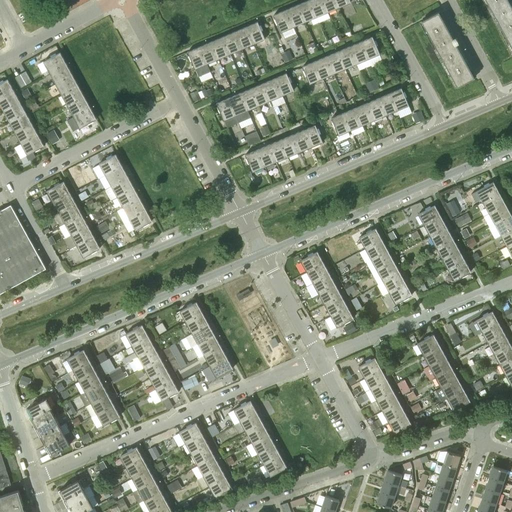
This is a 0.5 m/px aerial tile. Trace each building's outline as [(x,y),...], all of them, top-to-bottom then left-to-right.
[(316,16),(308,0),(307,0),(297,4),(305,21),(316,16)] [(327,12),(322,0),(308,0),(316,16),(327,12)] [(339,7),(335,0),(322,0),(327,12),(339,7)] [(511,6),(508,0),(486,0),(511,45),(511,6)] [(305,21),(297,4),(286,9),(293,26),(305,21)] [(293,26),(286,9),(274,14),(281,31),(293,26)] [(439,11),(422,21),(458,86),(475,77),(455,40),(457,39),(456,38),(454,38),(453,38),(439,11)] [(257,22),(245,27),(253,43),(264,38),(257,22)] [(253,43),(245,27),(234,32),(241,48),(253,43)] [(241,48),(234,32),(223,36),(230,53),(241,48)] [(230,53),(223,36),(211,41),(218,58),(230,53)] [(360,42),(368,59),(380,54),(372,37),(360,42)] [(218,58),(211,41),(200,46),(207,63),(218,58)] [(349,46),(356,64),(368,59),(360,42),(349,46)] [(211,72),(207,63),(200,46),(188,51),(199,77),(211,72)] [(338,51),(345,68),(356,64),(349,46),(338,51)] [(281,53),(285,62),(293,58),(289,50),(281,53)] [(326,56),(333,73),(345,68),(338,51),(326,56)] [(44,61),(50,72),(66,64),(60,52),(44,61)] [(315,61),(322,78),(333,73),(326,56),(315,61)] [(322,78),(315,61),(303,66),(310,83),(322,78)] [(66,64),(50,72),(56,83),(72,75),(66,64)] [(274,78),(282,95),(294,90),(286,73),(274,78)] [(27,75),(20,79),(23,86),(30,82),(27,75)] [(72,75),(56,83),(62,94),(78,85),(72,75)] [(263,83),(270,100),(282,95),(274,78),(263,83)] [(0,97),(14,90),(8,79),(0,83),(0,97)] [(252,88),(259,105),(270,100),(263,83),(252,88)] [(78,85),(62,94),(68,105),(84,96),(78,85)] [(27,88),(22,90),(21,91),(25,99),(27,98),(32,96),(27,88)] [(215,93),(212,88),(205,91),(208,96),(215,93)] [(240,93),(247,110),(259,105),(252,88),(240,93)] [(389,93),(397,110),(409,105),(401,88),(389,93)] [(201,98),(207,95),(205,91),(205,89),(199,92),(201,98)] [(0,103),(4,110),(20,101),(14,90),(0,97),(0,103)] [(194,102),(201,98),(199,92),(198,90),(190,93),(194,102)] [(229,98),(236,115),(247,110),(240,93),(229,98)] [(378,98),(385,115),(397,110),(389,93),(378,98)] [(84,96),(68,105),(74,116),(90,107),(84,96)] [(236,115),(229,98),(217,103),(224,120),(236,115)] [(366,103),(374,120),(385,115),(378,98),(366,103)] [(10,121),(26,112),(20,101),(4,110),(10,121)] [(355,108),(362,125),(374,120),(366,103),(355,108)] [(90,107),(74,116),(80,128),(96,119),(90,107)] [(344,113),(351,130),(362,125),(355,108),(344,113)] [(320,114),(322,118),(327,116),(331,115),(329,110),(320,114)] [(416,123),(425,119),(421,110),(412,114),(416,123)] [(15,132),(32,123),(26,112),(10,121),(15,132)] [(351,130),(344,113),(332,118),(339,135),(351,130)] [(21,143),(38,134),(32,123),(15,132),(21,143)] [(263,136),(270,133),(267,125),(260,128),(263,136)] [(303,130),(310,147),(322,142),(315,125),(303,130)] [(53,144),(60,140),(54,129),(47,133),(53,144)] [(251,142),(260,139),(256,129),(247,133),(251,142)] [(292,134),(299,152),(310,147),(303,130),(292,134)] [(44,145),(38,134),(21,143),(28,154),(44,145)] [(280,139),(287,156),(299,152),(292,134),(280,139)] [(269,144),(276,161),(287,156),(280,139),(269,144)] [(276,161),(269,144),(257,149),(265,166),(276,161)] [(265,166),(257,149),(245,154),(253,171),(265,166)] [(32,159),(29,154),(28,154),(20,158),(20,159),(23,164),(20,166),(22,169),(32,163),(30,160),(32,159)] [(99,163),(106,174),(122,165),(116,154),(99,163)] [(122,165),(106,174),(112,185),(128,176),(122,165)] [(128,176),(112,185),(118,196),(134,187),(128,176)] [(54,202),(70,193),(64,181),(47,190),(54,202)] [(477,191),(483,202),(500,193),(493,182),(477,191)] [(134,187),(118,196),(124,207),(140,198),(134,187)] [(82,200),(83,200),(89,197),(86,190),(80,193),(78,194),(82,200)] [(60,213),(76,204),(70,193),(54,202),(60,213)] [(500,193),(483,202),(489,213),(506,204),(500,193)] [(31,202),(36,210),(43,207),(39,198),(31,202)] [(140,198),(124,207),(130,218),(146,209),(140,198)] [(92,199),(85,202),(89,209),(96,206),(92,199)] [(11,204),(0,210),(0,293),(47,268),(11,204)] [(66,224),(82,215),(76,204),(60,213),(66,224)] [(506,204),(489,213),(495,224),(511,215),(506,204)] [(418,214),(424,225),(441,216),(435,205),(418,214)] [(146,209),(130,218),(136,229),(152,221),(146,209)] [(72,235),(88,226),(82,215),(66,224),(72,235)] [(511,216),(511,215),(495,224),(501,235),(511,229),(511,216)] [(441,216),(424,225),(430,236),(447,227),(441,216)] [(459,226),(467,223),(463,216),(455,220),(459,226)] [(106,221),(97,225),(102,233),(110,228),(106,221)] [(78,246),(94,237),(88,226),(72,235),(78,246)] [(447,227),(430,236),(436,247),(453,238),(447,227)] [(110,236),(116,233),(113,228),(108,231),(110,236)] [(360,237),(366,249),(382,240),(376,228),(360,237)] [(461,231),(464,236),(469,233),(466,228),(461,231)] [(511,229),(501,235),(507,246),(511,243),(511,229)] [(393,230),(388,233),(392,240),(397,237),(393,230)] [(414,239),(420,236),(417,230),(411,234),(414,239)] [(100,248),(94,237),(78,246),(84,257),(100,248)] [(470,247),(478,244),(474,237),(467,240),(470,247)] [(54,245),(59,254),(71,247),(65,238),(54,245)] [(453,238),(436,247),(442,258),(459,249),(453,238)] [(382,240),(366,249),(372,259),(388,251),(382,240)] [(459,249),(442,258),(448,269),(465,260),(459,249)] [(307,272),(324,263),(317,251),(301,260),(307,272)] [(388,251),(372,259),(378,270),(394,262),(388,251)] [(465,260),(448,269),(454,280),(471,271),(465,260)] [(504,269),(511,266),(508,260),(501,263),(504,269)] [(394,262),(378,270),(384,281),(400,272),(394,262)] [(313,283),(330,274),(324,263),(307,272),(313,283)] [(400,272),(384,281),(390,292),(406,283),(400,272)] [(319,294),(335,285),(330,274),(313,283),(319,294)] [(348,294),(358,288),(355,283),(345,289),(348,294)] [(406,283),(390,292),(396,304),(412,295),(406,283)] [(325,305),(341,296),(335,285),(319,294),(325,305)] [(331,316),(347,307),(341,296),(325,305),(331,316)] [(357,310),(362,307),(359,301),(354,304),(357,310)] [(180,311),(186,322),(203,313),(197,302),(180,311)] [(353,318),(347,307),(331,316),(337,327),(353,318)] [(476,320),(482,332),(499,323),(493,311),(476,320)] [(203,313),(186,322),(192,333),(209,324),(203,313)] [(160,334),(167,330),(163,322),(155,326),(160,334)] [(346,326),(350,334),(357,330),(353,322),(346,326)] [(499,323),(482,332),(488,343),(505,334),(499,323)] [(209,324),(192,333),(185,337),(192,348),(198,344),(215,335),(209,324)] [(126,333),(132,345),(149,336),(142,325),(126,333)] [(457,332),(456,332),(450,335),(455,345),(462,342),(457,332)] [(505,334),(488,343),(494,354),(511,345),(505,334)] [(215,335),(198,344),(204,355),(221,346),(215,335)] [(424,355),(440,346),(434,335),(417,343),(424,355)] [(149,336),(132,345),(138,356),(155,347),(149,336)] [(164,349),(169,359),(181,353),(176,343),(164,349)] [(511,346),(511,345),(494,354),(500,365),(511,358),(511,346)] [(221,346),(204,355),(210,366),(227,357),(221,346)] [(430,366),(446,357),(440,346),(424,355),(430,366)] [(155,347),(138,356),(144,367),(161,358),(155,347)] [(68,359),(74,370),(90,361),(84,350),(68,359)] [(104,352),(97,356),(101,363),(108,359),(104,352)] [(181,353),(169,359),(175,370),(187,364),(181,353)] [(227,357),(210,366),(216,377),(233,368),(227,357)] [(436,377),(452,368),(446,357),(430,366),(436,377)] [(161,358),(144,367),(150,378),(166,369),(161,358)] [(365,378),(381,369),(375,358),(359,366),(365,378)] [(511,358),(500,365),(506,375),(511,372),(511,358)] [(90,361),(74,370),(80,381),(96,372),(90,361)] [(397,361),(391,365),(393,370),(399,366),(397,361)] [(113,363),(104,368),(107,373),(108,373),(115,369),(116,369),(113,363)] [(126,377),(124,373),(120,366),(116,369),(115,369),(108,373),(114,383),(126,377)] [(442,387),(458,379),(452,368),(436,377),(442,387)] [(166,369),(150,378),(156,389),(172,380),(166,369)] [(371,389),(387,380),(381,369),(365,378),(371,389)] [(96,372),(80,381),(86,392),(102,383),(96,372)] [(28,387),(31,378),(23,375),(19,383),(28,387)] [(350,385),(357,382),(354,376),(347,380),(350,385)] [(185,389),(194,386),(191,379),(182,382),(185,389)] [(442,401),(447,398),(464,389),(458,379),(442,387),(436,391),(442,401)] [(172,380),(156,389),(162,400),(179,391),(172,380)] [(377,400),(393,391),(387,380),(371,389),(377,400)] [(403,393),(408,391),(402,380),(397,383),(403,393)] [(480,380),(474,383),(477,389),(483,385),(480,380)] [(61,392),(67,388),(63,382),(57,386),(61,392)] [(86,392),(80,395),(86,406),(91,403),(92,403),(108,394),(102,383),(86,392)] [(64,399),(71,395),(68,389),(61,393),(64,399)] [(470,401),(464,389),(447,398),(454,410),(470,401)] [(482,397),(487,394),(485,389),(479,392),(482,397)] [(383,411),(399,402),(393,391),(377,400),(383,411)] [(410,401),(417,397),(413,391),(406,395),(410,401)] [(108,394),(92,403),(98,414),(114,405),(108,394)] [(359,403),(364,400),(361,395),(356,397),(359,403)] [(34,417),(50,408),(52,407),(47,398),(29,408),(34,417)] [(234,410),(241,421),(257,412),(250,401),(234,410)] [(389,421),(405,413),(399,402),(383,411),(389,421)] [(418,412),(422,409),(418,402),(411,407),(414,412),(417,411),(418,412)] [(114,405),(98,414),(104,425),(120,416),(114,405)] [(71,415),(77,411),(74,406),(68,410),(71,415)] [(37,427),(55,417),(50,408),(34,417),(33,418),(37,427)] [(257,412),(241,421),(247,432),(263,423),(257,412)] [(411,424),(405,413),(389,421),(395,433),(411,424)] [(42,436),(60,426),(55,417),(37,427),(42,436)] [(75,426),(82,422),(78,417),(72,421),(75,426)] [(373,430),(383,424),(379,419),(370,424),(373,430)] [(186,443),(202,434),(196,423),(180,432),(186,443)] [(263,423),(247,432),(253,443),(269,434),(263,423)] [(212,436),(220,432),(215,424),(208,428),(212,436)] [(47,445),(65,435),(60,426),(42,436),(47,445)] [(380,427),(373,431),(376,436),(383,432),(380,427)] [(81,436),(84,443),(92,440),(88,432),(81,436)] [(192,454),(208,445),(202,434),(186,443),(192,454)] [(269,434),(253,443),(259,454),(275,445),(269,434)] [(65,435),(47,445),(52,454),(70,444),(65,435)] [(198,465),(214,456),(208,445),(192,454),(198,465)] [(275,445),(259,454),(265,465),(281,456),(275,445)] [(148,449),(153,459),(160,455),(155,446),(148,449)] [(127,467),(143,458),(137,447),(121,456),(127,467)] [(0,487),(11,484),(0,450),(0,487)] [(447,451),(443,463),(457,467),(461,455),(447,451)] [(230,466),(235,463),(231,455),(225,458),(230,466)] [(198,479),(204,476),(220,467),(214,456),(198,465),(192,468),(198,479)] [(281,456),(265,465),(271,476),(287,467),(281,456)] [(133,478),(149,469),(143,458),(127,467),(133,478)] [(422,463),(420,458),(413,460),(415,467),(416,469),(423,469),(421,463),(422,463)] [(98,463),(101,470),(107,467),(103,460),(98,463)] [(165,467),(162,461),(157,464),(160,470),(165,467)] [(457,467),(443,463),(440,474),(453,479),(457,467)] [(493,466),(489,477),(502,482),(506,470),(493,466)] [(210,487),(226,478),(220,467),(204,476),(210,487)] [(139,489),(155,480),(149,469),(133,478),(139,489)] [(384,481),(399,486),(399,485),(406,487),(408,482),(401,479),(402,475),(388,470),(384,481)] [(453,479),(440,474),(436,486),(449,490),(453,479)] [(502,482),(489,477),(486,488),(499,493),(502,482)] [(232,489),(226,478),(210,487),(216,498),(232,489)] [(139,489),(132,492),(138,503),(139,503),(145,500),(161,491),(155,480),(139,489)] [(66,499),(83,490),(79,481),(61,490),(66,499)] [(172,493),(179,489),(175,481),(168,485),(172,493)] [(381,492),(395,497),(399,486),(384,481),(381,492)] [(449,490),(436,486),(432,497),(446,502),(449,490)] [(115,498),(123,494),(118,487),(111,491),(115,498)] [(410,502),(414,490),(404,487),(403,492),(407,493),(405,500),(410,502)] [(499,493),(486,488),(482,499),(495,503),(499,493)] [(0,503),(2,511),(25,511),(19,490),(0,496),(0,503)] [(71,508),(88,499),(83,490),(66,499),(71,508)] [(109,490),(103,493),(106,499),(112,496),(109,490)] [(151,511),(167,502),(161,491),(145,500),(151,511)] [(395,497),(381,492),(377,503),(391,508),(395,497)] [(322,507),(335,511),(339,500),(326,495),(322,507)] [(415,496),(412,504),(418,506),(421,498),(415,496)] [(442,511),(446,502),(432,497),(428,509),(439,511),(442,511)] [(72,511),(85,511),(88,511),(93,508),(88,499),(71,508),(72,511)] [(492,511),(495,503),(482,499),(479,510),(484,511),(492,511)] [(193,507),(191,501),(183,503),(186,510),(193,507)] [(172,511),(167,502),(151,511),(172,511)] [(126,503),(120,507),(123,511),(129,509),(126,503)] [(290,511),(288,503),(281,505),(282,511),(290,511)]
